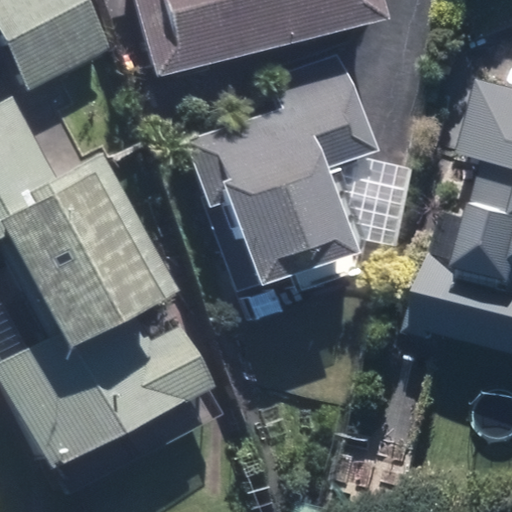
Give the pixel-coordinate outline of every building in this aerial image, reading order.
[(68,0),(0,0),(0,81),(5,95),(93,59),(68,0)] [(358,0),(126,0),(149,84),(365,26),(358,0)] [(393,175),(366,165),(331,55),(251,81),(262,114),(172,143),(227,315),(332,282),(335,246),(371,249),(393,175)] [(511,84),(473,75),(451,159),(486,168),(473,219),(437,210),(405,331),(511,358),(511,84)] [(201,423),(184,391),(91,166),(30,191),(0,104),(0,324),(13,355),(0,360),(0,431),(21,481),(29,476),(47,508),(201,423)]
